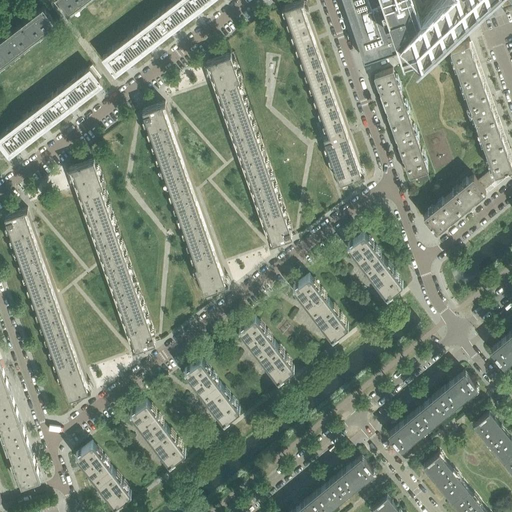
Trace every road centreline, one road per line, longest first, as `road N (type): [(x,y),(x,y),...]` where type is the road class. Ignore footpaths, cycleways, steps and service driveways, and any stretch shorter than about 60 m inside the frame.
road 1 (residential): [(48,436),(390,185)]
road 2 (residential): [(245,0),(0,189)]
road 3 (residential): [(390,185),(327,0)]
road 4 (residential): [(356,416),(238,511)]
road 5 (residential): [(0,302),(48,436)]
road 6 (residential): [(457,332),(356,416)]
road 7 (residential): [(356,416),(434,511)]
